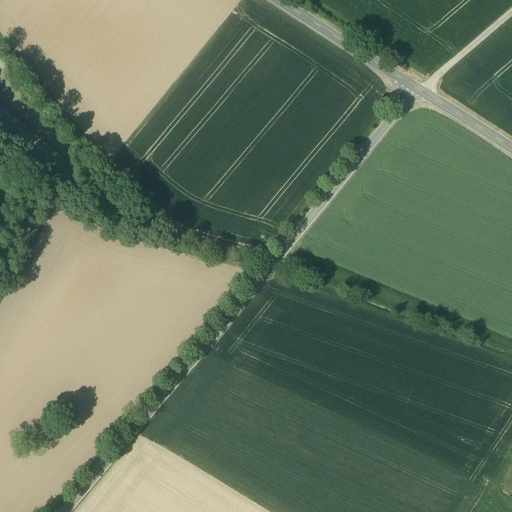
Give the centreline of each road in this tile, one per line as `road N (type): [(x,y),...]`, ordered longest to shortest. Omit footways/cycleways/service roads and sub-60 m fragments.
road 1 (residential): [(63,511),(415,88)]
road 2 (track): [(274,262),(182,237),(0,36)]
road 3 (residential): [(275,0),(415,88)]
road 4 (track): [(511,12),(422,92)]
